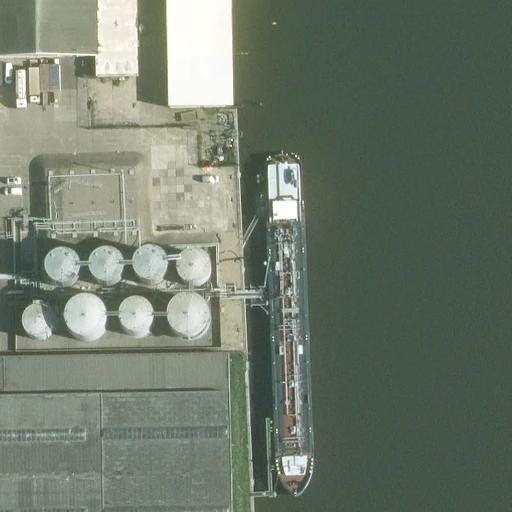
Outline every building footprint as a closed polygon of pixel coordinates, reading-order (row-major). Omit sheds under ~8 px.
[(0,0),(0,59),(96,58),(97,78),(137,78),(135,0),(0,0)] [(190,259),(189,260),(188,261),(186,263),(185,264),(183,266),(182,268),(182,271),(182,272),(182,275),(182,277),(183,278),(184,281),(185,282),(186,284),(187,284),(190,286),(191,286),(193,287),(195,288),(197,288),(198,288),(201,287),(202,287),(205,286),(207,284),(208,283),(209,281),(210,280),(211,278),(212,275),(212,274),(212,271),(211,268),(210,266),(210,265),(208,263),(206,261),(204,260),(203,259),(200,258),(197,258),(195,258),(192,258),(190,259)] [(170,312),(169,314),(169,315),(169,317),(169,319),(169,321),(169,323),(169,324),(170,326),(170,328),(171,329),(172,331),(174,334),(177,336),(180,338),(181,339),(185,340),(189,341),(192,340),(194,340),(197,339),(201,337),(202,336),(203,335),(206,332),(207,331),(208,329),(209,328),(209,326),(210,324),(210,323),(210,321),(210,319),(210,317),(210,315),(209,314),(209,312),(208,310),(207,309),(206,307),(204,305),(202,303),(199,301),(198,300),(196,300),(194,299),(192,299),(191,299),(189,299),(187,299),(185,299),(182,300),(180,301),(178,302),(177,303),(175,304),(174,306),(173,307),(172,309),(171,310),(170,312)] [(69,334),(70,335),(73,338),(76,340),(79,342),(83,343),(86,343),(90,343),(93,342),(95,342),(97,341),(98,340),(100,339),(101,338),(102,337),(104,335),(105,334),(106,332),(106,330),(107,329),(108,327),(108,325),(108,323),(108,322),(108,320),(108,318),(107,316),(107,314),(106,313),(105,311),(104,310),(103,308),(101,307),(100,306),(99,305),(95,303),(94,302),(92,302),(88,301),(85,302),(81,302),(79,303),(78,304),(76,305),(74,306),(73,307),(72,308),(71,310),(70,311),(69,313),(68,314),(67,316),(67,318),(66,320),(66,321),(66,323),(66,325),(67,327),(67,329),(68,330),(68,332),(69,334)] [(130,305),(127,307),(126,308),(124,310),(123,311),(121,314),(120,316),(120,318),(119,319),(119,321),(119,322),(119,324),(120,326),(120,327),(121,330),(122,331),(124,334),(125,335),(126,336),(129,337),(130,338),(133,339),(134,339),(138,339),(141,339),(142,338),(143,338),(146,336),(149,335),(151,332),(151,331),(153,329),(153,327),(154,326),(154,324),(154,321),(154,320),(154,318),(154,317),(153,315),(152,314),(151,311),(149,309),(148,308),(146,307),(144,306),(141,305),(138,304),(134,304),(133,304),(130,305)] [(25,332),(25,333),(26,335),(27,336),(29,338),(31,339),(33,341),(36,342),(38,342),(41,342),(44,342),(46,341),(48,339),(51,338),(52,335),(53,334),(54,333),(54,331),(55,328),(55,327),(55,325),(54,323),(53,320),(53,319),(52,318),(51,317),(49,315),(48,314),(46,312),(45,312),(42,311),(39,311),(38,311),(35,312),(33,312),(30,314),(29,315),(27,317),(27,318),(25,320),(24,323),(24,325),(24,327),(24,328),(24,331),(25,332)] [(230,511),(229,356),(0,360),(0,511),(230,511)]
